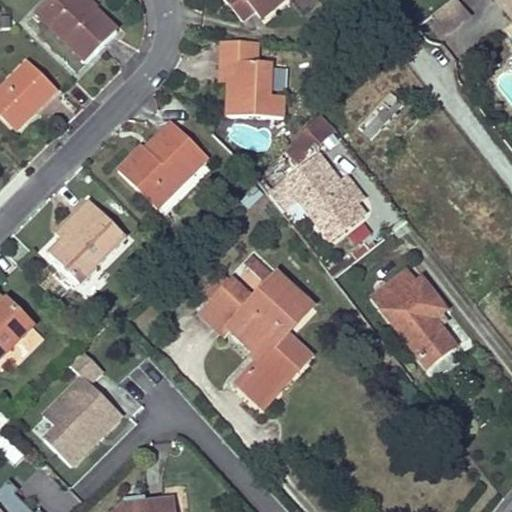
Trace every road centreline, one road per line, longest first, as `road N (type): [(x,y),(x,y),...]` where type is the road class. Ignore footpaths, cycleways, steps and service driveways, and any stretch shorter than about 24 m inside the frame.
road 1 (residential): [(0,222),(160,57),(165,0)]
road 2 (unknown): [(511,416),(397,251)]
road 3 (residential): [(410,48),(511,185)]
road 4 (unknown): [(272,511),(169,403)]
